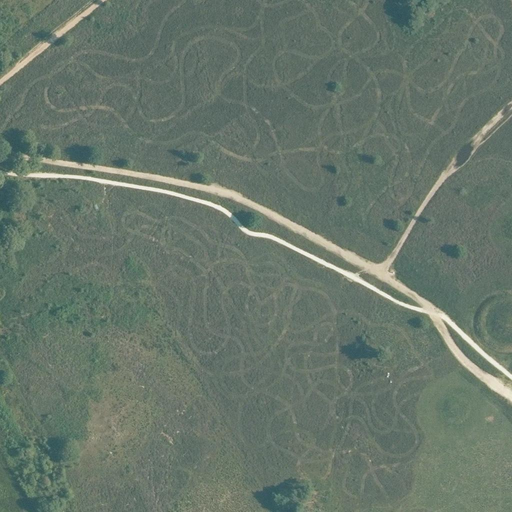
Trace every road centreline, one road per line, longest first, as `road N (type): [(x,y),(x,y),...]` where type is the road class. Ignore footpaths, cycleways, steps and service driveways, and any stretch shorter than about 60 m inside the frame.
road 1 (track): [(381,274),(280,218),(193,186),(0,160)]
road 2 (track): [(511,399),(481,380),(429,310),(381,274)]
road 3 (unknown): [(106,0),(0,82)]
